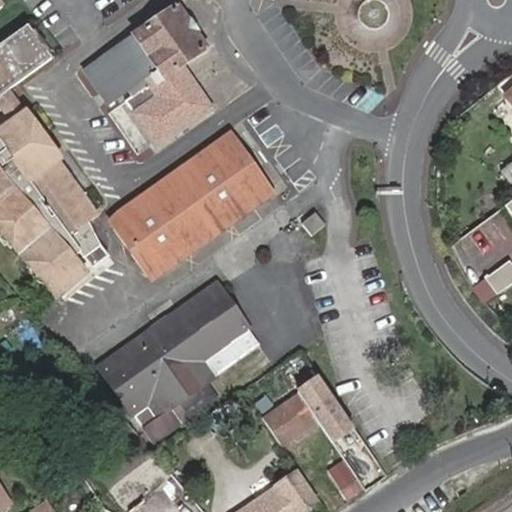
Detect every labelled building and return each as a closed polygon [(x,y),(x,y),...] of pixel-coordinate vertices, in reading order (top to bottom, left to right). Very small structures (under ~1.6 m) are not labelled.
[(211,107),(181,64),(206,46),(177,5),(85,69),(107,102),(142,78),(147,84),(124,100),(155,146),(211,107)] [(0,95),(11,88),(41,67),(53,58),(30,27),(0,48),(0,95)] [(11,88),(0,95),(0,101),(13,91),(11,88)] [(511,163),(502,171),(511,183),(511,89),(503,97),(511,109),(511,163)] [(0,101),(0,106),(12,123),(27,112),(13,91),(0,101)] [(98,238),(91,224),(60,159),(27,115),(0,135),(0,229),(59,298),(89,274),(77,260),(83,255),(96,272),(104,266),(95,254),(98,252),(92,243),(98,238)] [(265,196),(274,189),(238,138),(228,145),(265,196)] [(114,228),(150,278),(265,196),(228,145),(114,228)] [(91,224),(102,217),(60,159),(91,224)] [(304,222),(314,235),(327,225),(317,212),(304,222)] [(495,266),(505,231),(469,220),(458,255),(495,266)] [(98,252),(103,248),(98,238),(92,243),(98,252)] [(496,272),(485,280),(497,295),(505,289),(511,284),(511,264),(510,262),(496,272)] [(100,364),(140,422),(203,379),(257,342),(215,283),(100,364)] [(508,323),(511,319),(511,299),(505,289),(497,295),(489,301),(497,314),(500,312),(508,323)] [(291,395),(292,396),(310,422),(325,444),(357,425),(325,374),(291,395)] [(203,379),(140,422),(152,439),(214,396),(203,379)] [(292,396),(260,416),(279,444),(310,422),(292,396)] [(114,489),(128,509),(167,481),(148,453),(142,457),(148,466),(127,480),(116,488),(114,489)] [(108,477),(116,488),(127,480),(119,469),(108,477)] [(305,511),(318,504),(295,472),(274,487),(274,490),(240,511),(305,511)] [(337,491),(342,499),(357,489),(352,482),(337,491)] [(0,508),(10,502),(0,487),(0,508)] [(32,511),(52,511),(45,502),(32,511)]
